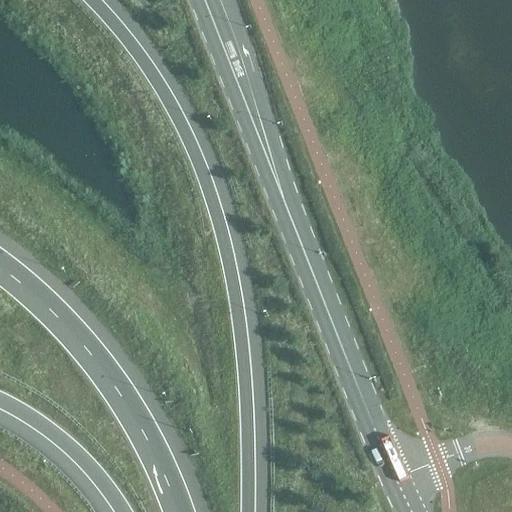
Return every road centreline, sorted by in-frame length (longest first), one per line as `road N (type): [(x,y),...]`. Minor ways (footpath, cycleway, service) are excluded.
road 1 (motorway): [(248,511),(242,337),(206,178),(140,56),(91,0)]
road 2 (unclassified): [(396,489),(210,0)]
road 3 (motorway): [(177,511),(118,392),(87,349),(0,268)]
road 4 (motorway): [(0,399),(69,446),(121,511)]
road 5 (unclassified): [(511,447),(468,451),(396,489)]
